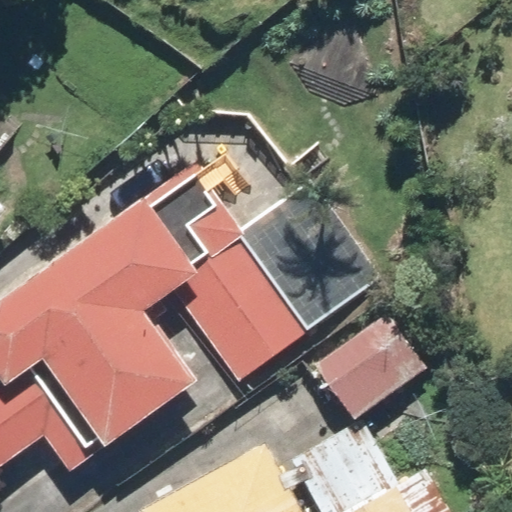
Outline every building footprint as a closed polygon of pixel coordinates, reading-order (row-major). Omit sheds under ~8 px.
[(314,181),(242,230),(197,164),(0,299),(0,370),(7,381),(0,386),(0,471),(47,439),(71,473),(97,455),(35,366),(46,359),(107,448),(202,383),(152,311),(210,271),(227,296),(198,316),(239,376),(381,278),(314,181)] [(0,199),(0,222),(11,210),(0,199)] [(319,364),(358,419),(428,369),(389,313),(319,364)] [(366,418),(294,458),(324,511),(450,511),(426,467),(401,481),(366,418)] [(306,511),(269,444),(146,511),(306,511)]
